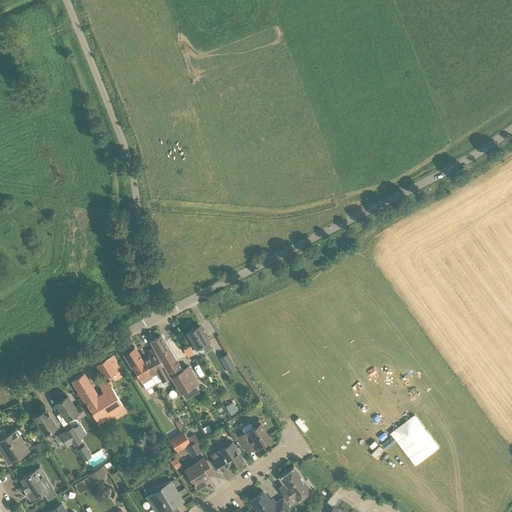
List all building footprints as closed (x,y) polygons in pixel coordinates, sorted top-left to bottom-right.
[(192,349),(196,356),(212,347),(199,326),(187,333),(195,348),(192,349)] [(185,400),(190,397),(199,392),(194,384),(198,381),(189,366),(182,370),(177,361),(177,362),(161,335),(150,342),(185,400)] [(146,389),(156,384),(151,376),(143,360),(135,347),(124,353),(146,389)] [(150,357),(143,360),(151,376),(157,373),(162,381),(170,377),(153,348),(147,352),(150,357)] [(237,368),(228,352),(220,357),(229,373),(237,368)] [(111,374),(115,381),(123,376),(113,356),(97,364),(105,378),(111,374)] [(114,415),(116,418),(126,412),(108,383),(100,388),(103,394),(98,397),(83,374),(72,381),(99,424),(114,415)] [(75,415),(78,420),(86,415),(79,403),(74,406),(67,395),(55,403),(66,420),(75,415)] [(33,416),(44,434),(56,427),(48,414),(49,414),(48,412),(47,412),(45,409),(33,416)] [(175,422),(181,432),(182,431),(183,432),(185,430),(179,420),(175,422)] [(244,446),(249,443),(253,449),(270,439),(258,420),(251,425),(250,423),(241,428),(244,433),(238,436),(244,446)] [(212,431),(208,425),(202,428),(206,434),(212,431)] [(66,431),(73,443),(74,445),(81,441),(78,437),(74,430),(72,427),(66,431)] [(0,449),(2,448),(4,453),(2,454),(8,462),(29,449),(17,429),(8,434),(6,432),(5,431),(3,430),(2,430),(1,429),(0,429),(0,449)] [(66,431),(59,434),(67,447),(73,443),(66,431)] [(176,435),(183,448),(190,443),(183,432),(182,431),(181,432),(176,435)] [(183,448),(176,435),(169,439),(176,452),(183,448)] [(34,446),(39,455),(47,450),(42,441),(34,446)] [(191,455),(201,449),(196,441),(186,447),(191,455)] [(141,443),(140,442),(135,445),(140,452),(140,451),(143,456),(147,453),(144,449),(145,448),(142,442),(141,443)] [(232,442),(219,450),(211,454),(221,470),(228,465),(229,466),(242,458),(232,442)] [(77,450),(84,461),(92,457),(85,445),(77,450)] [(182,466),(177,458),(171,461),(176,469),(182,466)] [(205,484),(202,479),(213,472),(204,458),(185,469),(196,489),(205,484)] [(47,477),(40,466),(21,478),(24,484),(22,485),(30,499),(47,489),(41,480),(47,477)] [(88,476),(92,482),(93,481),(105,474),(101,467),(87,474),(88,476)] [(290,503),(303,493),(306,496),(315,489),(307,479),(303,481),(294,468),(281,478),(285,484),(279,488),(290,503)] [(69,481),(74,478),(70,472),(65,474),(69,481)] [(183,500),(171,481),(147,495),(156,511),(159,511),(166,508),(167,510),(183,500)] [(179,492),(182,497),(188,494),(185,488),(179,492)] [(257,511),(286,511),(291,509),(282,497),(273,505),(263,491),(249,501),(257,511)] [(67,511),(62,503),(47,511),(67,511)]
